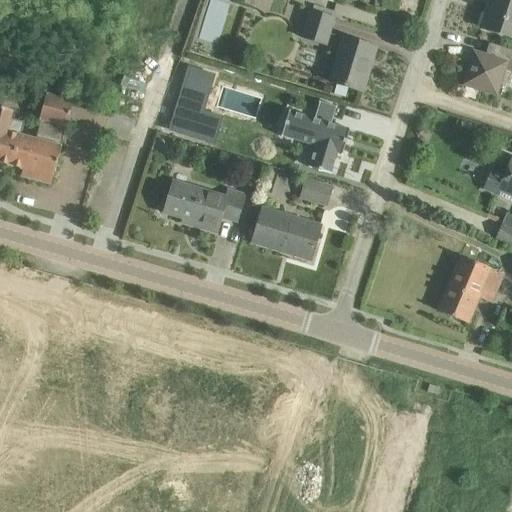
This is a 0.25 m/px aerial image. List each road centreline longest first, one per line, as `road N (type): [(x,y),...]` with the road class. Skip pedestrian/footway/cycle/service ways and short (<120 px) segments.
road 1 (residential): [(338,332),(441,0)]
road 2 (residential): [(100,262),(180,0)]
road 3 (unclassified): [(338,332),(100,262)]
road 4 (unclassified): [(511,388),(338,332)]
